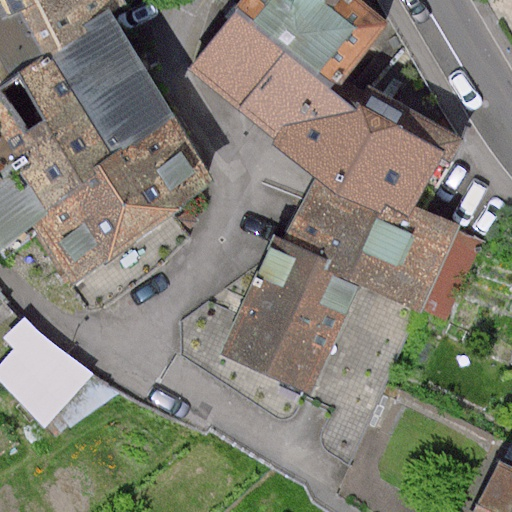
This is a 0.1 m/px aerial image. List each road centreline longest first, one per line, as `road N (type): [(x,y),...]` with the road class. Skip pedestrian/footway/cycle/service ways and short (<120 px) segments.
road 1 (residential): [(150,359),(252,253),(263,154),(190,27)]
road 2 (residential): [(443,0),(511,109)]
